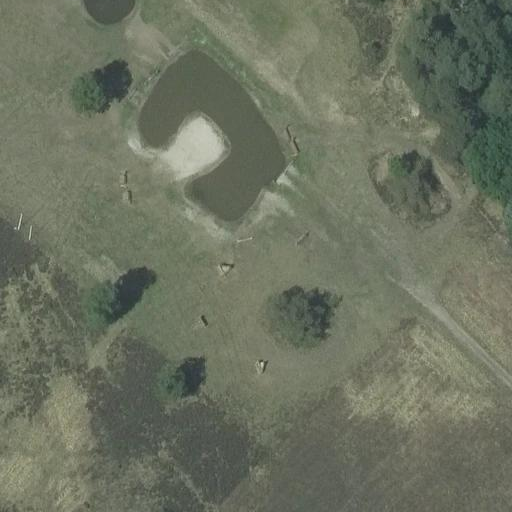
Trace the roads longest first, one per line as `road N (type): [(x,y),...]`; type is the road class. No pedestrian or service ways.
road 1 (track): [(511,84),(441,132),(378,146),(333,134),(302,114),(178,0)]
road 2 (track): [(511,388),(466,341),(302,114)]
road 3 (track): [(511,253),(445,185),(397,94),(402,42),(442,0)]
